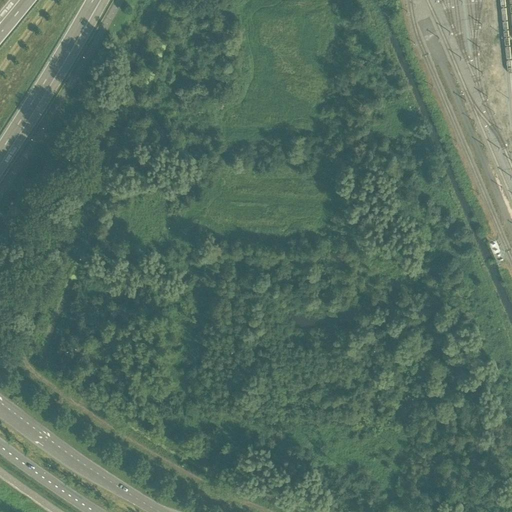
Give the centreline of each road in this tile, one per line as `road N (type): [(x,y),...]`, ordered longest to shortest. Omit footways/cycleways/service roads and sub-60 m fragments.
road 1 (secondary): [(0,167),(94,0)]
road 2 (secondary): [(156,511),(0,403)]
